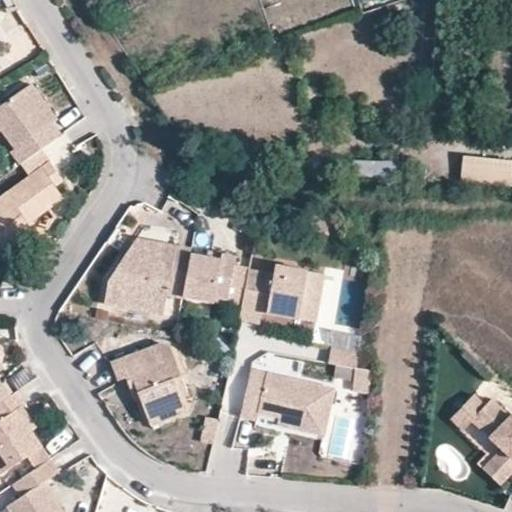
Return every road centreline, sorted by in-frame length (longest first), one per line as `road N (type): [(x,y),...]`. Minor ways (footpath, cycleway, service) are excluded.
road 1 (residential): [(390,511),(197,488),(132,465),(69,389),(37,321),(43,283),(115,193),(116,152),(72,52),(37,0)]
road 2 (unknown): [(197,488),(249,339)]
